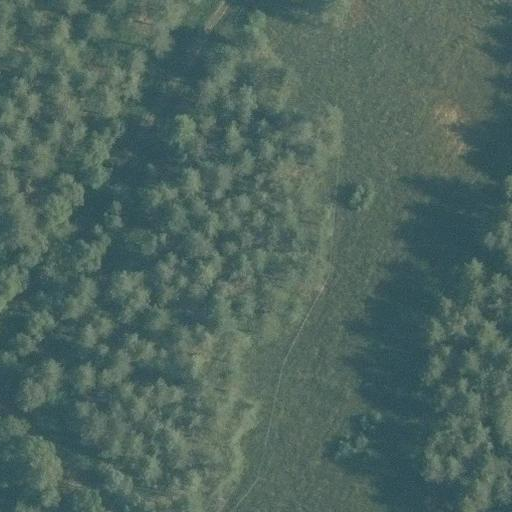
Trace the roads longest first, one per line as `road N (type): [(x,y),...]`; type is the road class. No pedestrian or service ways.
road 1 (track): [(0,321),(216,0)]
road 2 (track): [(105,511),(0,405)]
